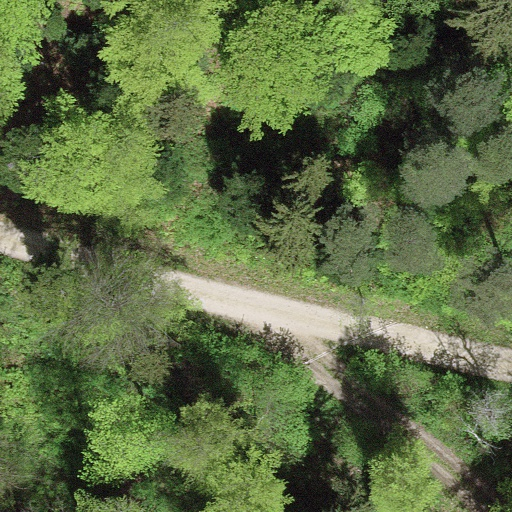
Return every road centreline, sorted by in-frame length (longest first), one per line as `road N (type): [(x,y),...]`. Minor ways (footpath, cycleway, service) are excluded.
road 1 (track): [(511,366),(0,231)]
road 2 (track): [(272,307),(497,511)]
